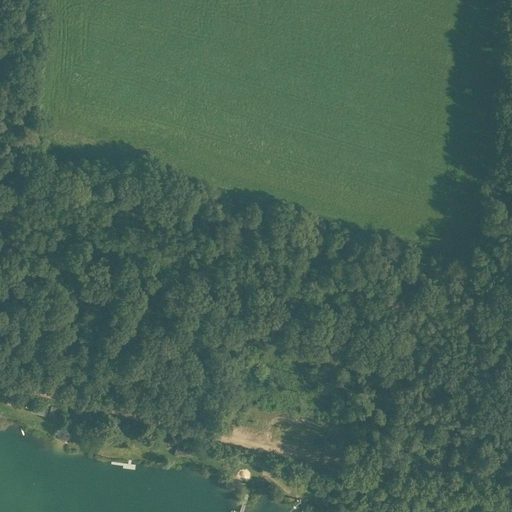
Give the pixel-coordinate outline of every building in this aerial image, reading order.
[(33,405),(32,411),(45,415),(47,409),(33,405)] [(179,436),(176,450),(186,452),(186,450),(197,453),(200,442),(179,436)] [(213,445),(200,442),(197,453),(210,457),(213,445)] [(337,478),(332,477),(328,488),(333,490),(337,478)] [(340,487),(338,491),(350,496),(352,491),(340,487)]
